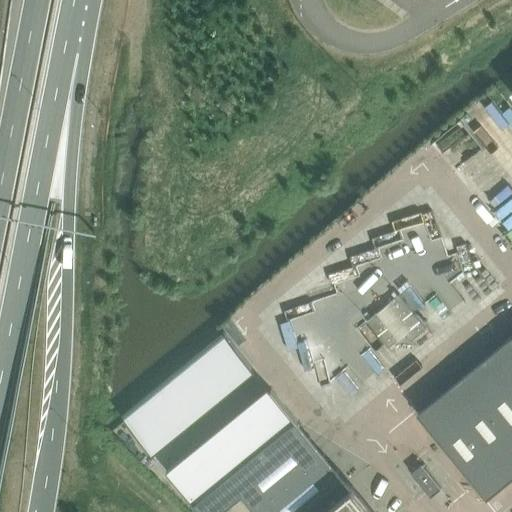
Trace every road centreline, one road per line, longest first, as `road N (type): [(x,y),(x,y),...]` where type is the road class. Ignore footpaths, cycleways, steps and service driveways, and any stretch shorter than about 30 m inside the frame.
road 1 (primary): [(38,511),(52,436),(68,200),(64,50)]
road 2 (primary): [(0,383),(64,50)]
road 3 (primary): [(36,0),(0,181)]
